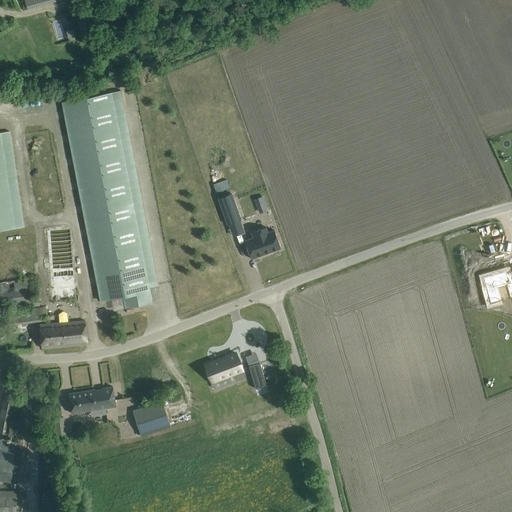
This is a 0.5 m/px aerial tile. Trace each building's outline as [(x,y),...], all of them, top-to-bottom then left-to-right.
[(25,0),(28,8),(56,0),(25,0)] [(82,11),(74,14),(80,29),(88,26),(82,11)] [(61,102),(98,291),(100,301),(123,297),(125,308),(152,303),(150,293),(149,286),(158,284),(121,90),(61,102)] [(0,131),(0,229),(24,226),(10,130),(0,131)] [(226,180),(213,184),(216,192),(229,188),(226,180)] [(231,193),(218,198),(227,225),(230,224),(238,221),(241,220),(231,193)] [(76,298),(73,227),(48,228),(52,300),(76,298)] [(253,238),(244,241),(251,259),(281,248),(274,230),(268,232),(266,227),(251,232),(253,238)] [(511,267),(493,274),(499,300),(510,296),(506,282),(511,279),(511,267)] [(35,277),(0,282),(0,310),(39,306),(35,277)] [(24,310),(6,313),(6,316),(8,326),(26,323),(24,310)] [(87,344),(85,321),(39,324),(41,348),(87,344)] [(211,362),(205,365),(211,363),(214,370),(213,370),(214,372),(215,372),(217,379),(211,381),(214,389),(237,380),(245,377),(236,353),(211,362)] [(259,362),(248,366),(255,389),(266,385),(259,362)] [(95,389),(68,394),(70,404),(71,413),(90,410),(105,408),(116,406),(114,396),(113,387),(102,388),(102,389),(95,390),(95,389)] [(9,419),(10,411),(12,411),(12,409),(13,399),(3,397),(1,407),(0,413),(0,438),(7,439),(8,434),(9,419)] [(134,416),(141,436),(170,427),(162,401),(132,410),(134,416)] [(20,420),(9,419),(8,434),(18,435),(14,482),(18,483),(26,406),(21,405),(20,420)] [(0,490),(0,511),(16,511),(17,491),(0,490)]
